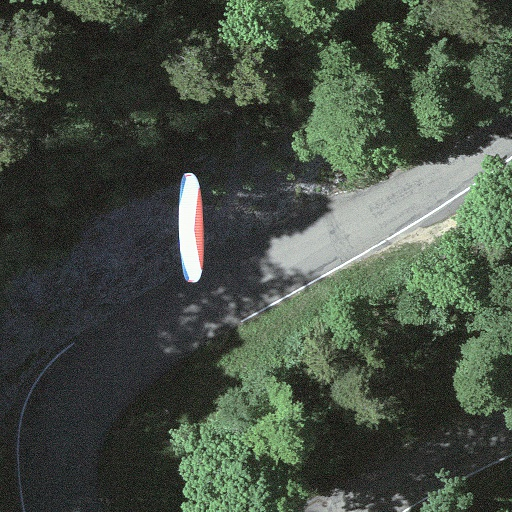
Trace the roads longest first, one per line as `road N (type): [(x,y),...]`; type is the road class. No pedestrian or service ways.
road 1 (tertiary): [(73,511),(67,480),(77,423),(137,347),(379,218),(511,128)]
road 2 (tertiary): [(511,429),(354,511)]
